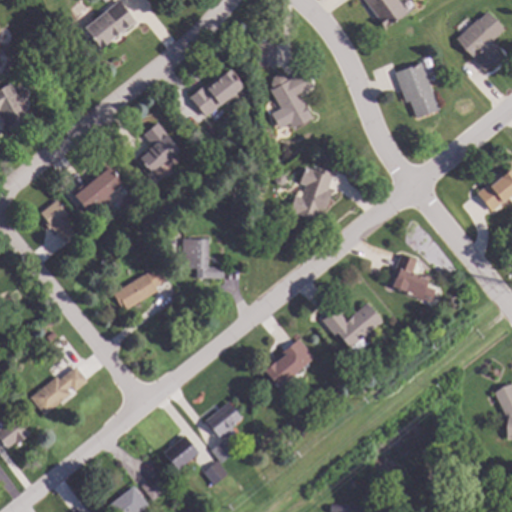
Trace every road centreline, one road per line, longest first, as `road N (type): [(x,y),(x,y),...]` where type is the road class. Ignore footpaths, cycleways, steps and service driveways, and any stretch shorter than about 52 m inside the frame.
road 1 (residential): [(6,511),(511,102)]
road 2 (residential): [(288,0),(325,27),(369,123),(411,187),(511,307)]
road 3 (residential): [(226,0),(0,196)]
road 4 (residential): [(0,232),(135,405)]
